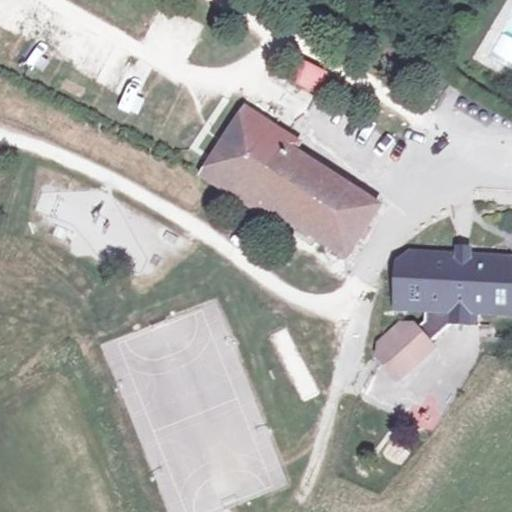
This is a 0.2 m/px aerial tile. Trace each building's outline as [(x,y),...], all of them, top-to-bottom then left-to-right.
[(315,62),(300,54),(291,70),(306,78),(315,62)] [(302,143),(248,110),(207,176),(273,219),(279,209),(349,255),(381,207),(296,154),(302,143)] [(420,249),(405,256),(406,265),(406,306),(434,307),(436,319),(427,328),(408,327),(390,346),(390,357),(412,378),(447,344),(443,341),(463,319),(479,320),(480,307),(511,309),(511,256),(508,253),(420,249)] [(429,401),(412,408),(421,430),(439,423),(429,401)] [(284,496),(283,468),(211,471),(212,498),(284,496)]
